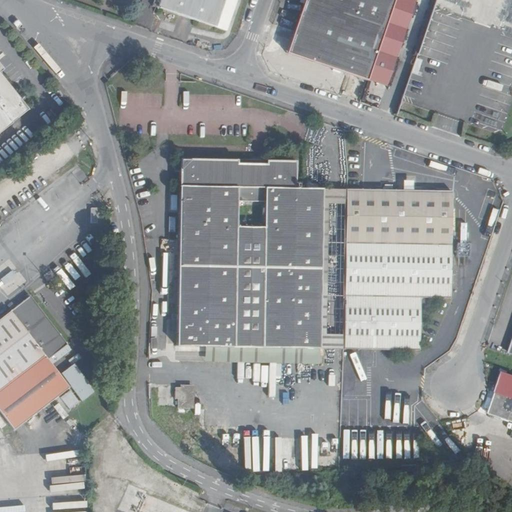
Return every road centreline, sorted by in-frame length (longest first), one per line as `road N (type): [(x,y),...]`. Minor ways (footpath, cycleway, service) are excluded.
road 1 (residential): [(288,511),(162,459),(137,426),(129,388),(133,292),(117,184),(70,61),(21,9)]
road 2 (residential): [(238,79),(511,172)]
road 3 (unknown): [(129,360),(196,375),(232,406),(275,416),(316,395),(332,364)]
road 4 (residential): [(21,9),(238,79)]
road 5 (residential): [(451,384),(511,217)]
